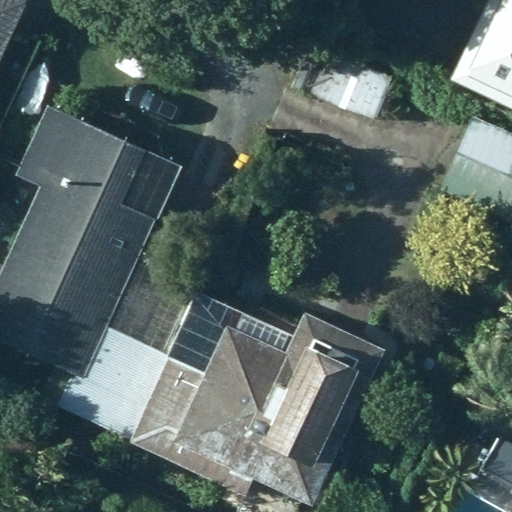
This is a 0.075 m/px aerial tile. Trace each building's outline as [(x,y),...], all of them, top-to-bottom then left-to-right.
[(0,0),(0,59),(27,0),(0,0)] [(511,0),(475,0),(440,77),(511,107),(511,0)] [(302,42),(283,85),(363,119),(381,76),(302,42)] [(0,337),(56,363),(84,376),(141,257),(184,166),(55,105),(21,177),(44,187),(0,281),(0,337)] [(511,149),(511,135),(460,115),(431,188),(489,210),(511,149)] [(130,434),(195,298),(201,285),(141,257),(84,376),(56,363),(42,392),(130,434)] [(218,309),(195,298),(130,434),(128,444),(234,492),(240,479),(296,504),(369,346),(288,309),(283,319),(225,293),(218,309)] [(511,511),(511,437),(502,432),(464,497),(457,493),(446,511),(511,511)]
